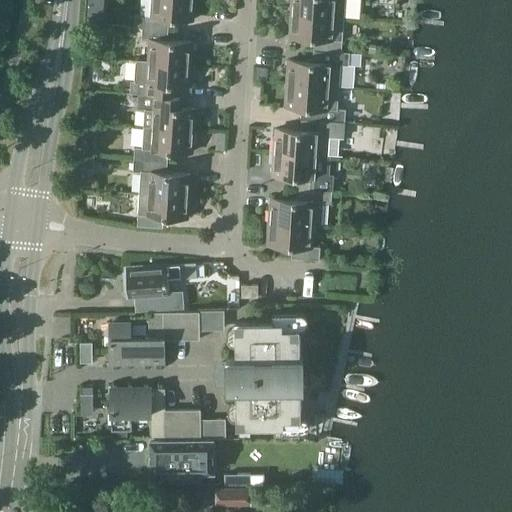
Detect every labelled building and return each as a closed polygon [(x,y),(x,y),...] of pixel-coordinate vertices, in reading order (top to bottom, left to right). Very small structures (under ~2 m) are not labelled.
[(194,21),(195,0),(153,0),(152,17),(136,16),(135,28),(143,28),(169,30),(170,19),(194,21)] [(293,0),(293,15),(345,19),(346,0),(293,0)] [(86,12),(85,23),(101,24),(102,13),(86,12)] [(345,19),(293,15),(291,38),(315,40),(315,51),(343,53),(344,30),(356,31),(358,20),(345,19)] [(168,41),(169,30),(143,28),(143,40),(151,41),(149,62),(191,65),(193,43),(168,41)] [(350,54),(343,53),(315,51),(314,63),(289,61),(288,85),(340,89),(342,66),(350,66),(350,54)] [(189,87),(191,65),(149,62),(134,61),(132,79),(129,79),(127,93),(136,94),(165,96),(165,85),(189,87)] [(339,110),(340,89),(288,85),(286,108),(311,109),(310,121),(345,123),(346,111),(339,110)] [(164,107),(165,96),(136,94),(135,107),(142,108),(141,128),(194,132),(196,109),(164,107)] [(81,103),(80,121),(95,122),(95,114),(91,109),(92,104),(81,103)] [(310,121),(302,120),(301,132),(276,130),(275,153),(330,157),(332,157),(334,137),(348,138),(349,124),(345,123),(310,121)] [(95,122),(80,121),(78,156),(96,157),(98,122),(95,122)] [(193,153),(194,132),(141,128),(139,147),(131,146),(130,160),(168,162),(169,151),(193,153)] [(330,157),(275,153),(273,176),(297,178),(297,189),(325,191),(333,192),(334,175),(329,175),(330,157)] [(96,157),(78,156),(77,167),(95,169),(96,157)] [(167,173),(168,162),(130,160),(130,169),(142,169),(140,193),(190,197),(191,175),(167,173)] [(333,192),(325,191),(297,189),(296,201),(271,199),(270,223),(313,226),(322,227),(324,204),(332,205),(333,192)] [(188,219),(190,197),(140,193),(137,227),(163,228),(164,217),(188,219)] [(312,248),(313,226),(270,223),(268,246),(292,248),(292,259),(319,261),(320,248),(312,248)] [(196,263),(126,268),(128,282),(124,284),(125,291),(128,293),(129,296),(169,293),(168,279),(197,276),(196,263)] [(242,287),(242,293),(242,298),(253,298),(253,287),(242,287)] [(198,290),(179,292),(180,306),(199,304),(198,290)] [(200,311),(189,312),(190,339),(200,339),(200,311)] [(132,321),(111,322),(112,364),(152,363),(152,362),(165,362),(164,312),(150,312),(150,333),(132,334),(132,321)] [(178,312),(164,312),(165,340),(179,340),(178,312)] [(189,312),(178,312),(179,340),(190,339),(189,312)] [(300,389),(303,389),(303,357),(300,357),(299,329),(281,329),(281,322),(236,322),(236,358),(227,358),(227,363),(220,363),(219,370),(219,378),(221,385),(227,385),(228,390),(237,390),(237,425),(282,425),(282,418),(300,418),(300,389)] [(111,387),(112,429),(132,429),(132,417),(150,416),(151,438),(165,437),(166,388),(151,388),(151,387),(111,387)] [(179,410),(166,410),(165,437),(179,437),(179,410)] [(190,410),(179,410),(179,437),(190,437),(190,410)] [(201,410),(190,410),(190,437),(201,437),(201,410)] [(213,440),(151,440),(151,472),(157,472),(157,479),(199,478),(199,472),(214,472),(213,440)] [(226,472),(226,483),(252,483),(252,472),(226,472)] [(252,487),(216,488),(216,504),(252,503),(252,487)]
